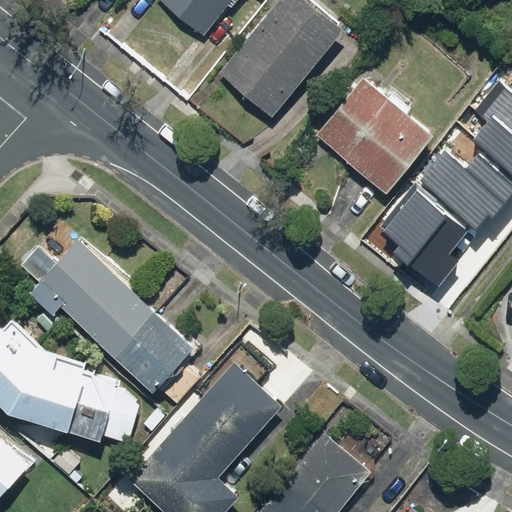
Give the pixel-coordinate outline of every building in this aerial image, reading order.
[(169,0),(209,33),(236,0),(169,0)] [(327,0),(284,0),(226,69),(280,114),(357,24),(327,0)] [(443,126),(371,69),(323,130),(395,187),(443,126)] [(511,147),(480,128),(420,223),(470,254),(511,186),(511,147)] [(43,317),(54,327),(65,315),(59,310),(65,304),(159,387),(202,338),(84,234),(36,290),(53,305),(43,317)] [(0,296),(0,386),(115,416),(124,382),(103,351),(66,330),(28,324),(0,296)] [(290,397),(241,355),(137,475),(179,511),(226,511),(247,488),(227,470),(290,397)] [(329,427),(261,511),(340,511),(378,466),(329,427)] [(0,499),(33,461),(0,432),(0,499)] [(87,460),(69,441),(53,456),(72,475),(87,460)] [(429,511),(417,502),(409,511),(429,511)]
